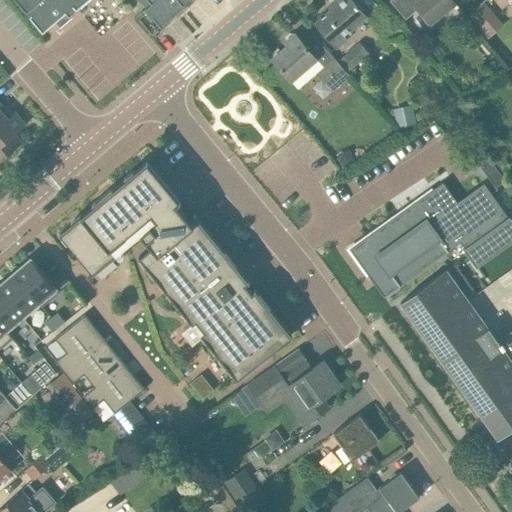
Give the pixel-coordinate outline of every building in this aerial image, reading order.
[(29,17),(43,33),(57,21),(60,24),(88,0),(17,0),(31,16),(29,17)] [(139,0),(146,8),(161,26),(187,4),(189,6),(194,0),(139,0)] [(336,6),(316,23),(336,47),(347,38),(343,34),(349,29),(350,30),(353,28),(366,18),(366,17),(352,0),(334,0),(333,2),(336,6)] [(391,0),(391,1),(406,19),(417,10),(429,25),(455,3),(453,0),(391,0)] [(483,2),(467,17),(478,30),(494,15),(487,6),(483,2)] [(288,45),(272,58),(290,80),(316,59),(318,58),(296,33),(286,42),(288,45)] [(360,41),(344,55),(353,66),(370,53),(360,41)] [(347,72),(337,60),(335,57),(316,73),(332,91),(351,76),(348,71),(347,72)] [(225,137),(249,119),(280,161),(305,143),(250,70),(202,105),(225,137)] [(0,160),(22,142),(15,133),(26,124),(15,111),(8,118),(0,109),(3,106),(0,102),(0,160)] [(414,112),(396,117),(399,129),(417,125),(414,112)] [(337,154),(343,168),(343,169),(356,163),(350,148),(337,154)] [(510,165),(501,150),(491,156),(500,171),(510,165)] [(180,200),(147,161),(113,189),(118,193),(98,210),(94,205),(82,215),(85,220),(77,227),(73,222),(61,233),(93,272),(117,253),(112,246),(152,214),(156,219),(141,232),(152,246),(139,256),(193,323),(197,320),(204,330),(201,333),(237,378),(291,334),(255,289),(252,292),(245,284),(249,281),(195,214),(189,219),(176,203),(180,200)] [(417,203),(350,248),(384,296),(462,244),(466,249),(465,250),(478,269),(511,246),(511,218),(511,219),(487,186),(459,204),(445,184),(434,192),(438,199),(422,210),(417,203)] [(31,258),(14,272),(42,306),(60,291),(31,258)] [(440,262),(438,263),(437,262),(425,270),(432,279),(401,302),(498,438),(511,427),(511,330),(498,340),(455,280),(449,272),(448,273),(440,262)] [(14,272),(0,283),(0,289),(23,316),(38,303),(42,307),(42,306),(14,272)] [(0,289),(0,322),(13,338),(13,337),(7,330),(23,316),(0,289)] [(58,312),(52,317),(59,326),(65,321),(58,312)] [(105,339),(85,314),(55,338),(67,351),(55,360),(64,372),(105,339)] [(52,317),(45,322),(53,331),(59,326),(52,317)] [(0,348),(13,338),(0,322),(0,348)] [(105,339),(64,372),(73,383),(75,381),(84,374),(94,386),(83,395),(84,396),(125,363),(105,339)] [(38,349),(29,357),(34,363),(43,355),(38,349)] [(47,360),(34,371),(44,383),(57,372),(47,360)] [(313,368),(289,384),(295,392),(313,418),(325,409),(328,407),(322,398),(324,397),(340,384),(323,360),(313,367),(313,368)] [(144,388),(125,363),(84,396),(93,407),(104,398),(115,412),(144,388)] [(261,404),(289,384),(276,365),(260,376),(248,385),(231,396),(245,415),(261,404)] [(6,398),(0,403),(0,408),(7,417),(16,409),(6,398)] [(73,430),(94,413),(83,399),(66,412),(62,415),(73,430)] [(131,403),(115,415),(135,442),(151,430),(131,403)] [(353,459),(379,440),(378,439),(377,440),(368,428),(370,427),(360,414),(334,433),(353,459)] [(276,431),(265,439),(272,449),(283,441),(276,431)] [(166,458),(157,446),(142,456),(135,462),(143,475),(151,468),(166,458)] [(0,479),(13,469),(0,454),(0,479)] [(51,464),(42,454),(26,468),(34,478),(51,464)] [(245,467),(223,482),(237,502),(259,488),(245,467)] [(400,511),(420,496),(401,471),(380,487),(380,486),(377,489),(368,476),(317,511),(360,511),(367,507),(371,511),(400,511)] [(44,486),(37,492),(28,482),(0,507),(0,511),(45,511),(57,501),(44,486)] [(162,499),(169,511),(175,508),(167,496),(162,499)]
